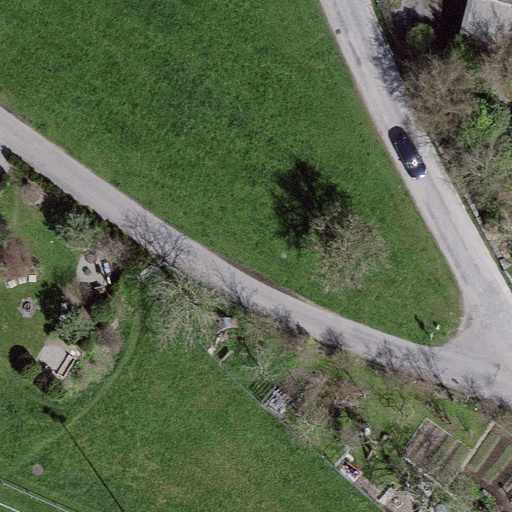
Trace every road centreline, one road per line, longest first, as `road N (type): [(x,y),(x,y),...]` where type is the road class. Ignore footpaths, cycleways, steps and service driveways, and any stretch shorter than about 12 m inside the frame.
road 1 (residential): [(0,106),(254,292),(511,372)]
road 2 (unclassified): [(511,312),(477,259),(374,0)]
